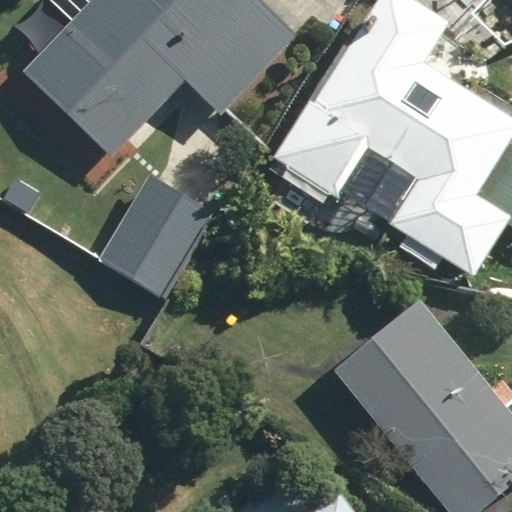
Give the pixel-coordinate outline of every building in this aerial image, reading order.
[(298,44),(252,0),(97,0),(20,80),(111,169),(186,91),(221,124),(298,44)] [(398,0),(385,0),(274,164),(333,204),(365,158),(414,191),(386,232),(471,289),(510,232),(511,233),(511,129),(424,70),(448,34),(398,0)] [(214,217),(151,180),(101,265),(164,302),(214,217)] [(421,313),(337,381),(444,511),(493,511),(511,497),(511,407),(504,414),(421,313)] [(349,511),(342,501),(326,511),(349,511)]
